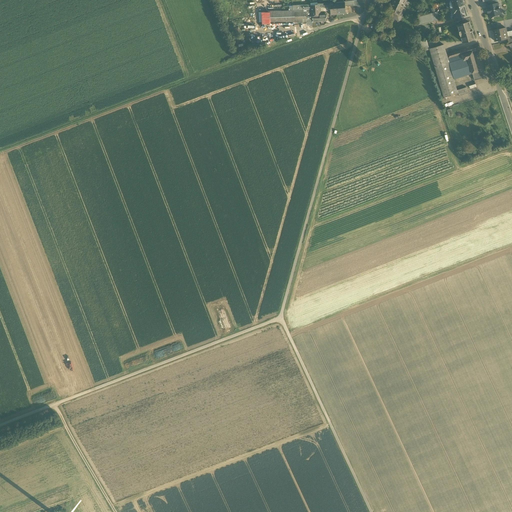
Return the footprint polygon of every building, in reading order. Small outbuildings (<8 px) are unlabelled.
[(364,0),(360,0),(353,1),(353,6),(357,5),(357,13),(362,12),(364,0)] [(394,0),(392,7),(400,11),(405,0),(394,0)] [(344,2),(336,3),(338,14),(345,14),(345,6),(344,2)] [(488,13),(488,16),(498,14),(497,11),(499,9),(498,3),(489,5),(487,5),(488,9),(489,12),(488,13)] [(269,12),(270,23),(307,22),(307,17),(311,16),(310,5),(313,5),(313,4),(293,6),(282,7),(282,11),(269,12)] [(311,16),(313,16),(316,16),(316,15),(318,15),(318,7),(318,5),(315,5),(313,5),(310,5),(311,16)] [(464,7),(464,5),(454,7),(456,18),(466,15),(466,13),(467,11),(466,7),(464,7)] [(403,12),(400,11),(392,7),(390,12),(388,17),(398,21),(400,17),(401,17),(403,12)] [(270,24),(270,23),(269,12),(261,12),(262,24),(270,24)] [(437,12),(430,13),(432,21),(438,19),(439,19),(438,19),(437,12)] [(423,23),(432,21),(430,13),(421,16),(423,23)] [(461,37),(463,43),(467,42),(470,41),(474,39),(472,32),(473,32),(472,29),(471,29),(469,22),(465,23),(461,24),(457,25),(459,31),(461,31),(462,36),(461,37)] [(492,30),(495,41),(507,39),(507,37),(506,34),(505,35),(504,28),(505,28),(505,27),(492,30)] [(420,40),(423,51),(429,49),(426,40),(420,40)] [(454,79),(448,59),(446,54),(444,45),(429,49),(444,98),(458,94),(458,93),(457,90),(454,79)] [(448,59),(466,54),(472,52),(480,50),(479,45),(446,54),(448,59)] [(472,52),(466,54),(472,73),(474,73),(478,72),(478,71),(472,52)] [(454,79),(472,73),(466,54),(448,59),(454,79)] [(479,71),(478,71),(478,72),(474,73),(474,76),(473,76),(474,81),(481,79),(479,71)]
